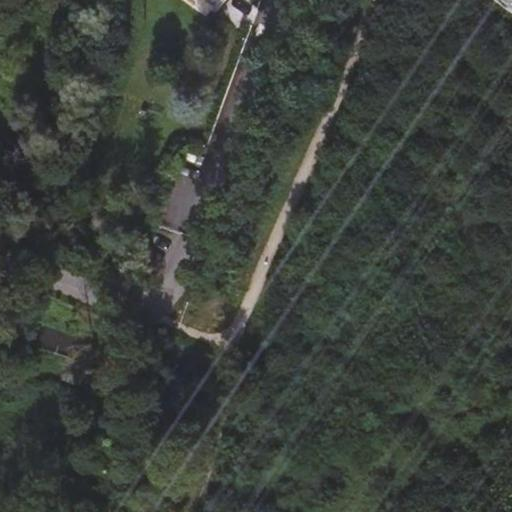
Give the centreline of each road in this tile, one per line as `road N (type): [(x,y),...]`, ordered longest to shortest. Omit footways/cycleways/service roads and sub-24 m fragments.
road 1 (residential): [(0,254),(131,300),(265,0)]
road 2 (track): [(160,511),(222,334)]
